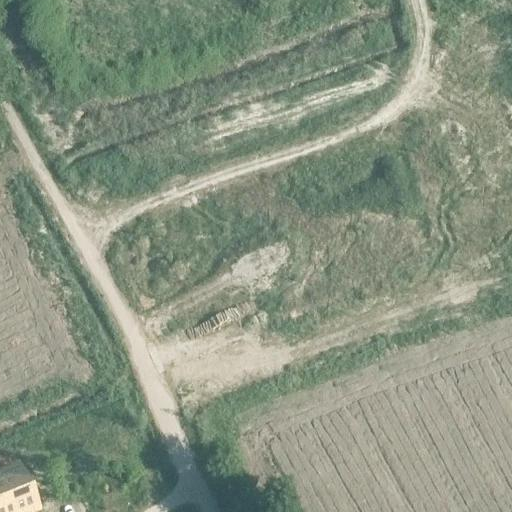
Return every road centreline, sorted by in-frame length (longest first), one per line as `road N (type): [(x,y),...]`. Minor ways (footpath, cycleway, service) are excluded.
road 1 (track): [(410,0),(421,40),(412,74),(386,104),(331,134),(58,230)]
road 2 (track): [(0,124),(211,511)]
